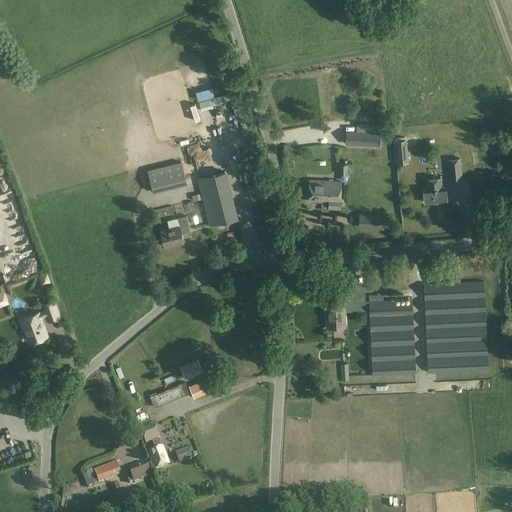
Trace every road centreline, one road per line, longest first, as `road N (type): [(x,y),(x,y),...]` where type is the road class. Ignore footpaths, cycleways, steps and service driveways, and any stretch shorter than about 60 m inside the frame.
road 1 (unclassified): [(40,511),(49,422),(72,384),(197,280),(281,263)]
road 2 (unclassified): [(281,263),(274,159),(224,0)]
road 3 (unclassified): [(275,511),(281,263)]
road 4 (unclassified): [(281,263),(511,243)]
